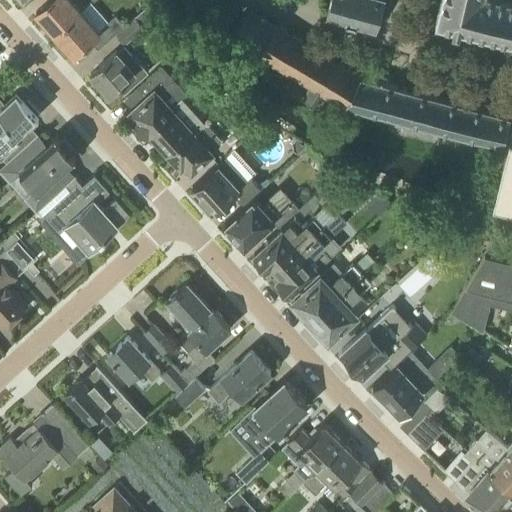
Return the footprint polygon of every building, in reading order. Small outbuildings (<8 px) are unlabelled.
[(54,32),(80,10),(71,0),(48,0),(36,11),(38,13),(37,14),(38,14),(46,22),(45,23),(46,23),(54,32)] [(384,0),(330,0),(326,15),(376,29),(384,0)] [(511,0),(440,0),(436,21),(511,39),(511,0)] [(510,115),(406,88),(392,84),(393,80),(384,78),(383,81),(361,75),(251,8),(234,36),(312,83),(304,97),(317,105),(325,91),(342,101),(503,144),(510,115)] [(91,39),(98,47),(115,32),(124,24),(123,24),(115,15),(98,30),(80,10),(54,32),(64,43),(63,43),(64,44),(64,43),(72,51),(71,52),(72,52),(74,54),(91,39)] [(124,24),(115,32),(124,43),(144,26),(135,15),(135,16),(134,15),(123,24),(124,24)] [(91,73),(109,94),(119,85),(125,92),(149,71),(127,46),(120,53),(117,50),(91,73)] [(172,107),(176,103),(187,93),(162,65),(129,94),(137,104),(130,110),(137,117),(133,121),(145,133),(173,108),(172,107)] [(16,90),(3,102),(0,99),(0,156),(1,157),(20,140),(16,136),(39,115),(16,90)] [(173,108),(145,133),(152,141),(156,138),(168,151),(192,129),(173,108)] [(245,108),(232,122),(245,136),(260,122),(245,108)] [(195,132),(192,129),(168,151),(181,166),(185,162),(192,170),(223,141),(215,132),(205,122),(195,132)] [(492,206),(511,210),(511,125),(493,198),(494,198),(492,206)] [(36,210),(38,208),(57,191),(48,181),(76,156),(71,151),(75,147),(65,136),(61,139),(56,134),(39,149),(30,139),(0,166),(0,169),(10,181),(22,170),(36,186),(25,197),(36,210)] [(252,196),(261,187),(251,176),(246,180),(225,156),(192,185),(215,210),(234,192),(244,203),(252,196)] [(74,175),(57,191),(38,208),(45,217),(42,219),(55,233),(58,230),(71,246),(81,237),(92,249),(102,242),(100,239),(116,224),(118,226),(130,212),(116,196),(103,207),(95,198),(107,187),(94,172),(83,183),(75,174),(76,174),(75,173),(73,174),(74,175)] [(262,208),(252,196),(244,203),(225,221),(237,234),(241,230),(249,239),(272,219),(278,225),(297,208),(279,188),(266,199),(269,202),(262,208)] [(314,192),(299,206),(305,212),(320,198),(314,192)] [(338,212),(322,227),(278,268),(283,273),(277,278),(279,280),(279,284),(284,289),(287,290),(289,292),(325,260),(324,259),(328,256),(320,247),(347,222),(338,212)] [(313,217),(303,226),(294,217),(254,253),(256,256),(256,259),(261,264),(265,265),(266,267),(272,262),(278,268),(322,227),(313,217)] [(366,250),(352,263),(361,272),(374,259),(366,250)] [(511,259),(485,253),(452,310),(482,327),(488,303),(511,308),(511,331),(509,343),(511,344),(511,259)] [(0,321),(4,326),(10,320),(13,320),(20,314),(20,311),(27,305),(7,284),(16,276),(0,258),(0,321)] [(308,310),(313,316),(361,272),(352,263),(344,271),(335,262),(295,298),(297,301),(296,305),(298,310),(302,312),(307,311),(308,310)] [(347,304),(361,292),(370,283),(361,272),(313,316),(319,322),(317,323),(316,327),(318,332),(322,334),(327,333),(330,336),(355,313),(347,304)] [(192,326),(212,308),(187,281),(177,290),(177,289),(169,296),(170,297),(167,299),(192,326)] [(188,381),(196,375),(195,374),(214,356),(207,348),(231,326),(213,306),(212,308),(192,326),(188,330),(178,339),(196,358),(181,372),(180,372),(188,381)] [(400,336),(379,313),(367,325),(342,349),(363,373),(400,339),(399,337),(400,336)] [(156,321),(144,331),(162,352),(174,342),(156,321)] [(415,323),(400,336),(399,337),(400,339),(409,348),(425,334),(415,323)] [(161,370),(128,334),(118,344),(117,343),(111,349),(111,350),(108,353),(131,377),(142,367),(152,378),(161,370)] [(431,371),(409,348),(391,366),(373,383),(400,412),(424,389),(418,384),(431,371)] [(252,349),(214,383),(209,388),(219,399),(233,386),(242,396),(271,370),(252,349)] [(94,381),(89,385),(82,376),(65,392),(89,418),(99,410),(109,421),(120,411),(135,427),(133,429),(134,431),(148,418),(97,362),(96,364),(99,368),(90,377),(94,381)] [(180,372),(181,372),(172,362),(160,373),(177,391),(175,393),(176,393),(188,381),(180,372)] [(196,375),(188,381),(176,393),(185,403),(205,385),(196,375)] [(241,417),(257,434),(250,440),(261,452),(291,424),(289,422),(307,404),(285,379),(256,405),(255,404),(241,417)] [(436,411),(450,398),(437,387),(425,399),(436,411)] [(511,418),(511,441),(508,446),(509,446),(511,448),(511,399),(511,398),(501,409),(511,418)] [(63,466),(80,451),(89,442),(77,428),(77,427),(54,401),(44,410),(44,409),(41,411),(42,412),(29,424),(33,429),(27,435),(24,432),(15,440),(11,435),(0,445),(0,448),(16,467),(14,469),(12,468),(5,475),(21,493),(31,484),(25,477),(52,453),(63,466)] [(438,423),(430,415),(427,412),(408,432),(419,443),(438,423)] [(303,480),(304,481),(343,441),(323,421),(309,435),(300,426),(282,445),(299,463),(295,467),(305,478),(303,480)] [(486,428),(469,448),(511,485),(511,448),(509,446),(508,447),(486,428)] [(343,441),(304,481),(315,492),(328,479),(343,494),(349,489),(352,486),(369,467),(343,441)] [(511,493),(511,485),(469,448),(465,452),(473,459),(456,479),(488,511),(500,511),(510,502),(507,499),(511,493)] [(349,489),(358,499),(371,511),(374,511),(395,492),(369,467),(352,486),(349,489)] [(90,511),(128,511),(135,507),(114,484),(92,504),(95,507),(90,511)] [(239,490),(229,500),(240,511),(258,511),(259,511),(239,490)] [(326,511),(328,510),(319,500),(305,511),(326,511)] [(431,511),(421,502),(411,511),(431,511)]
